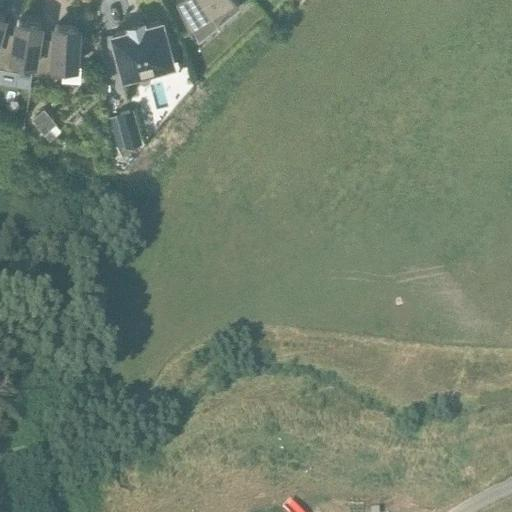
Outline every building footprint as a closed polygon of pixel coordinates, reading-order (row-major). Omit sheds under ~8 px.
[(177,0),(201,38),(236,10),(230,0),(177,0)] [(37,47),(37,46),(41,24),(17,20),(15,37),(10,36),(8,38),(7,41),(0,40),(0,66),(19,70),(20,66),(33,68),(33,66),(34,66),(37,47)] [(121,79),(173,65),(161,20),(144,25),(143,21),(128,25),(129,29),(112,34),(116,48),(113,48),(121,79)] [(62,66),(76,67),(78,27),(55,26),(54,42),(49,42),(47,44),(47,48),(37,46),(37,47),(34,66),(33,66),(33,68),(33,73),(62,75),(62,66)] [(49,129),(55,123),(49,115),(43,109),(30,119),(44,133),(44,132),(49,129)] [(143,143),(142,142),(133,109),(116,114),(125,148),(143,143)] [(55,135),(49,129),(44,132),(50,139),(55,135)]
